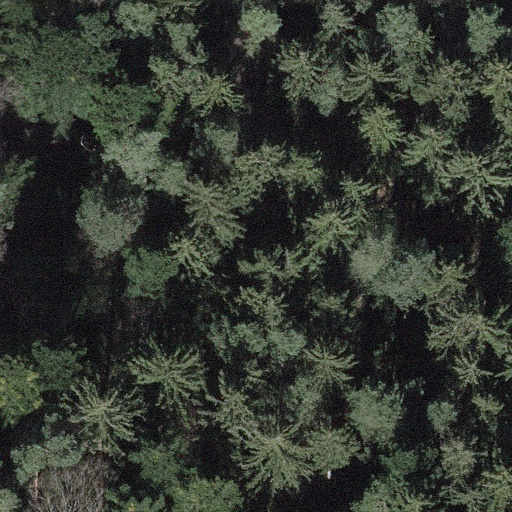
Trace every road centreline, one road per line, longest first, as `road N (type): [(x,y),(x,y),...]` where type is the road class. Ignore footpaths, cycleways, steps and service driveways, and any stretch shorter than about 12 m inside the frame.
road 1 (track): [(238,93),(376,238),(511,345)]
road 2 (track): [(112,0),(238,93)]
